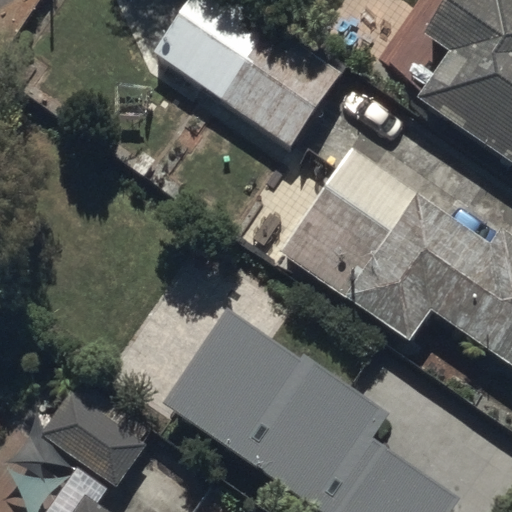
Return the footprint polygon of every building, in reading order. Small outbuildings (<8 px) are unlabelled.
[(227,0),(194,0),(153,58),(293,157),(353,71),(287,25),(279,36),(227,0)] [(422,100),(424,101),(511,164),(511,0),(452,0),(427,36),(453,56),(422,100)] [(410,351),(434,316),(511,370),(511,237),(505,233),(492,251),(416,198),(342,303),(410,351)] [(231,316),(167,407),(314,511),(460,511),(462,511),(463,511),(511,511),(511,433),(400,352),(365,401),(308,360),(304,365),(231,316)] [(131,421),(124,431),(73,393),(40,437),(120,496),(152,453),(140,444),(148,433),(131,421)] [(108,511),(91,499),(80,511),(108,511)]
